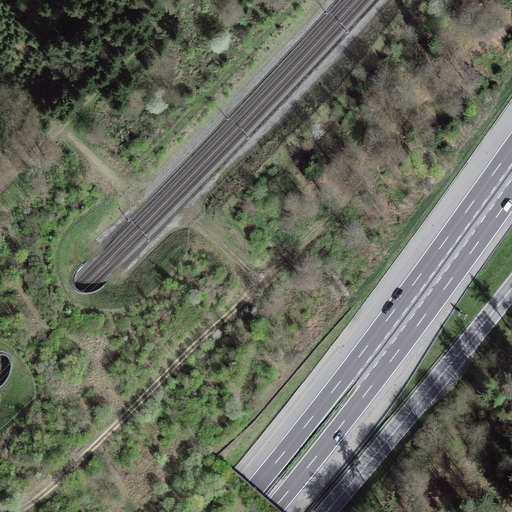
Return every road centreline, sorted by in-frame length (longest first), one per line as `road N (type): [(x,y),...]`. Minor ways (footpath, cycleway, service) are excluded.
road 1 (motorway): [(511,147),(234,511)]
road 2 (motorway): [(270,511),(511,195)]
road 3 (track): [(60,120),(139,195),(330,0)]
road 4 (track): [(260,283),(16,511)]
road 5 (primary): [(326,511),(511,288)]
road 6 (track): [(132,262),(317,75)]
road 7 (track): [(184,209),(260,283),(328,221)]
road 8 (track): [(60,120),(175,0)]
